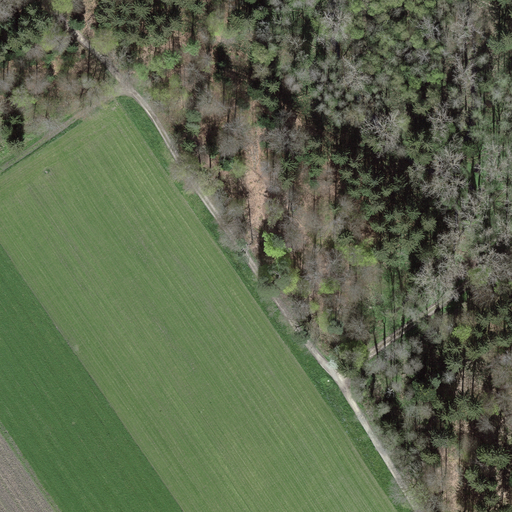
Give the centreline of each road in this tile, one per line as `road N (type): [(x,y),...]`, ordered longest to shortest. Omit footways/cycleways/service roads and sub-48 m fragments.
road 1 (track): [(419,511),(353,398),(216,214)]
road 2 (track): [(511,251),(337,376)]
road 3 (track): [(129,88),(216,214)]
road 4 (track): [(0,164),(129,88)]
road 5 (track): [(44,0),(129,88)]
